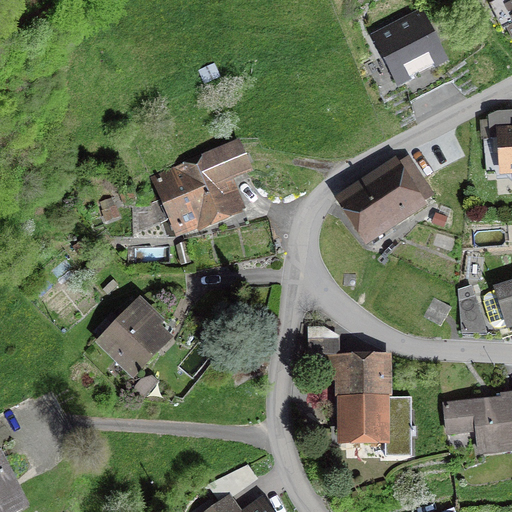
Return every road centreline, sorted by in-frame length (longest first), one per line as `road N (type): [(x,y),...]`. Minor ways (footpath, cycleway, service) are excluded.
road 1 (unclassified): [(302,260),(307,221),(330,186),(511,86)]
road 2 (unclassified): [(511,354),(390,339),(324,293),(302,260)]
road 3 (residential): [(282,437),(68,421)]
road 4 (residential): [(282,437),(283,342),(302,260)]
